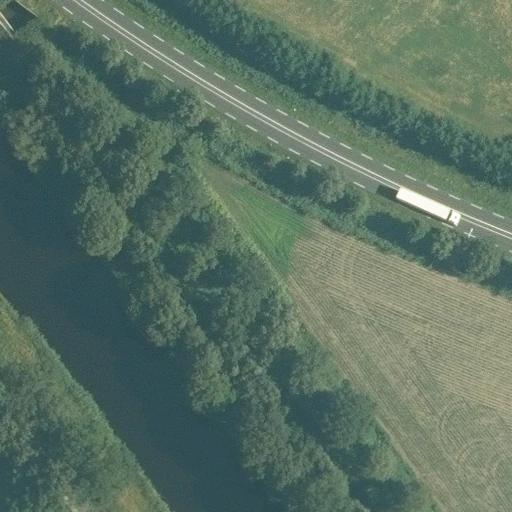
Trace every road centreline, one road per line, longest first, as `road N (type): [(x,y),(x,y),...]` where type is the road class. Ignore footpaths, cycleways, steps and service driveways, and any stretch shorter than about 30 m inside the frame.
road 1 (primary): [(511,236),(231,101),(75,0)]
road 2 (unclassified): [(99,511),(0,378)]
